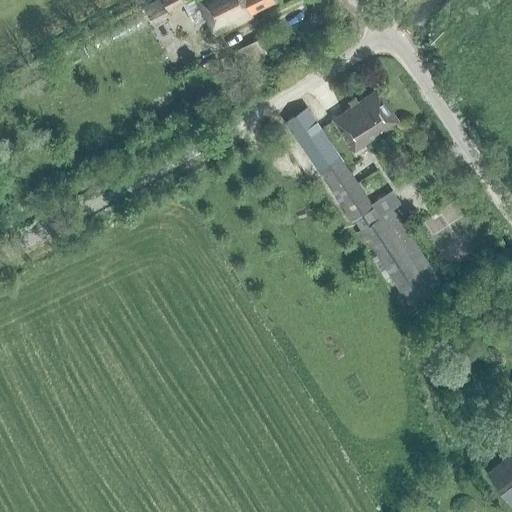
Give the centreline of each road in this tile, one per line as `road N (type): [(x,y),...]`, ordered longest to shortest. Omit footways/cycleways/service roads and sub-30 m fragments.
road 1 (unclassified): [(0,255),(349,61),(382,25)]
road 2 (unclassified): [(511,207),(382,25)]
